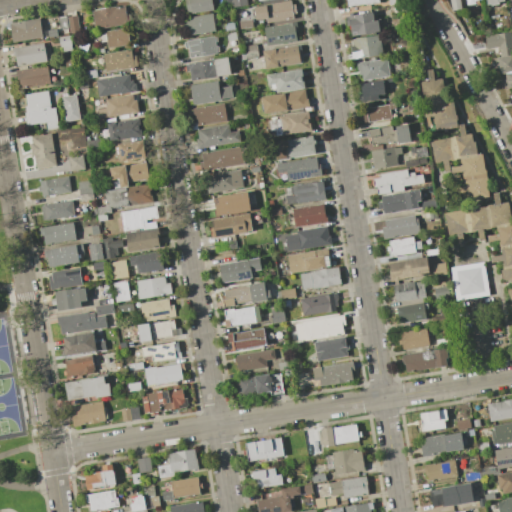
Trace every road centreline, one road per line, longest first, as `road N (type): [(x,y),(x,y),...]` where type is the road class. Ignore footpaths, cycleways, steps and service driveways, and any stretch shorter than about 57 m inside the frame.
road 1 (residential): [(148,0),(232,511)]
road 2 (residential): [(318,0),(401,511)]
road 3 (residential): [(53,454),(511,377)]
road 4 (residential): [(25,283),(62,511)]
road 5 (residential): [(429,0),(511,156)]
road 6 (residential): [(0,145),(25,283)]
